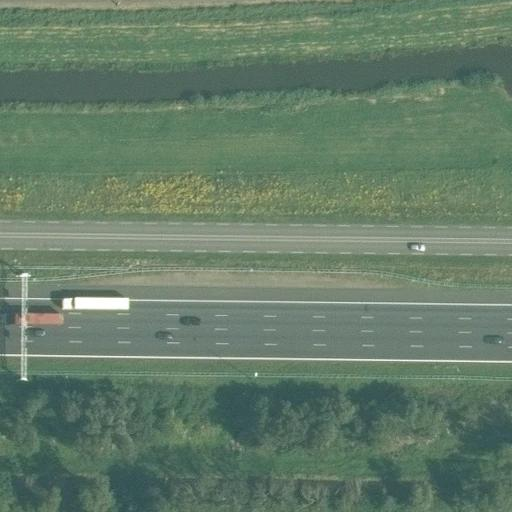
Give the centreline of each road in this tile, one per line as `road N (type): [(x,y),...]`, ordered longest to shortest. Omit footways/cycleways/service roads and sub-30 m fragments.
road 1 (motorway): [(511,334),(0,327)]
road 2 (secondary): [(511,242),(0,236)]
road 3 (track): [(0,144),(511,144)]
